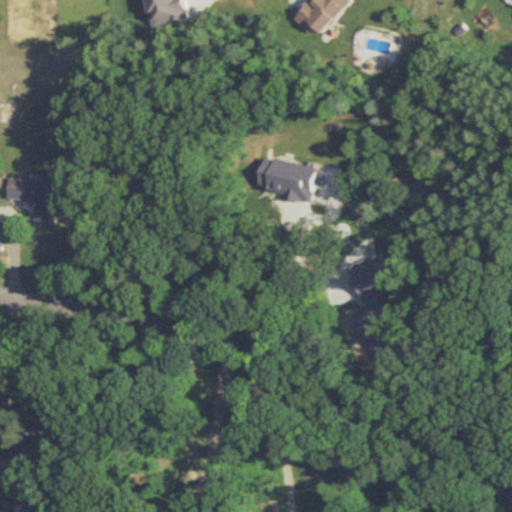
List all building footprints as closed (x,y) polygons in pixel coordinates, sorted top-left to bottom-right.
[(142,0),(148,30),(183,23),(179,0),(142,0)] [(306,33),(311,27),(320,34),(347,0),(346,0),(308,0),(291,21),(306,33)] [(8,200),(58,206),(61,185),(11,178),(8,200)] [(365,279),(374,295),(392,285),(384,269),(365,279)] [(399,348),(379,310),(362,319),(382,357),(399,348)] [(0,480),(11,481),(11,489),(23,489),(24,462),(0,461),(0,480)]
